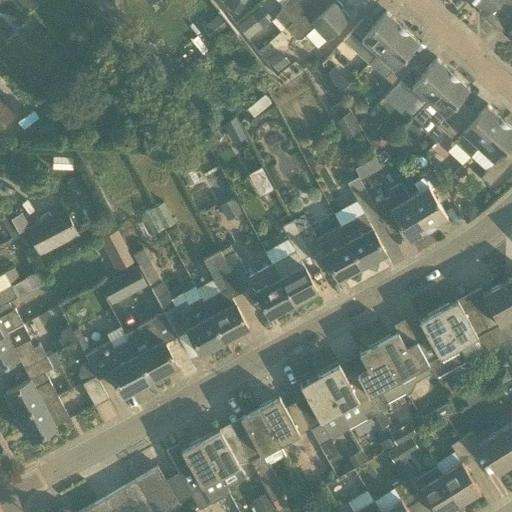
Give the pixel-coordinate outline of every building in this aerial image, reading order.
[(19,0),(29,11),(41,0),(19,0)] [(79,0),(101,30),(123,14),(112,0),(79,0)] [(238,0),(231,0),(228,7),(239,13),(245,3),(238,0)] [(275,15),(285,26),(314,0),(285,0),(281,4),(281,10),(275,15)] [(301,38),(314,26),(326,38),(350,17),(340,7),(343,5),(338,0),(314,0),(285,26),(296,38),(301,38)] [(511,0),(473,0),(481,7),(479,10),(495,25),(511,6),(511,0)] [(235,24),(245,36),(267,19),(256,6),(235,24)] [(511,6),(495,25),(511,40),(511,6)] [(402,25),(386,10),(371,27),(362,19),(344,38),(353,47),(361,38),(378,52),(403,25),(402,24),(402,25)] [(394,85),(412,65),(404,57),(419,41),(403,26),(404,26),(403,25),(378,52),(394,68),(385,77),(394,85)] [(452,72),(436,57),(421,74),(412,65),(394,85),(403,93),(412,84),(428,99),(454,71),(453,71),(452,72)] [(445,132),(463,112),(454,104),(469,87),(454,73),(454,72),(454,71),(428,99),(413,116),(423,124),(429,117),(445,132)] [(0,124),(15,112),(0,94),(0,124)] [(367,100),(355,101),(355,112),(367,112),(367,100)] [(503,118),(487,104),(472,120),(463,112),(445,132),(470,155),(479,146),(504,118),(503,118)] [(342,111),(334,120),(347,132),(355,124),(342,111)] [(236,115),(224,125),(231,139),(244,132),(236,115)] [(511,156),(505,150),(511,142),(511,126),(504,119),(505,119),(504,118),(479,146),(495,161),(481,176),(490,184),(511,160),(511,156)] [(378,128),(369,139),(382,149),(391,138),(378,128)] [(368,173),(363,163),(355,167),(361,177),(368,173)] [(428,227),(447,215),(436,196),(446,190),(432,167),(422,174),(423,176),(428,185),(420,190),(409,196),(428,227)] [(362,265),(386,252),(369,221),(380,215),(373,203),(359,176),(348,182),(364,212),(340,225),(348,240),(362,265)] [(409,196),(400,181),(390,187),(389,195),(385,198),(384,197),(373,203),(380,215),(386,227),(398,220),(409,239),(428,227),(409,196)] [(162,200),(140,211),(151,233),(173,221),(162,200)] [(40,252),(77,233),(65,209),(28,229),(40,252)] [(22,211),(12,217),(16,224),(20,230),(30,225),(22,211)] [(293,302),(317,289),(301,259),(311,253),(300,232),(293,219),(282,225),(295,249),(272,262),(293,302)] [(16,224),(8,229),(13,237),(21,233),(20,230),(16,224)] [(317,237),(311,226),(300,232),(311,253),(321,247),(338,278),(362,265),(348,240),(340,225),(317,237)] [(128,247),(109,257),(117,271),(135,262),(128,247)] [(143,247),(133,252),(139,265),(149,259),(143,247)] [(203,258),(221,290),(203,300),(224,339),(248,326),(232,296),(242,290),(224,257),(220,249),(203,258)] [(248,275),(235,251),(224,257),(242,290),(253,284),(269,315),(293,302),(272,262),(248,275)] [(161,281),(149,259),(139,265),(164,311),(176,304),(163,280),(161,281)] [(137,264),(119,273),(130,294),(147,284),(137,264)] [(0,273),(0,290),(11,284),(10,282),(20,276),(15,266),(0,273)] [(511,325),(508,319),(511,317),(511,296),(504,281),(483,293),(488,303),(478,308),(489,329),(497,345),(509,338),(511,342),(511,341),(511,325)] [(12,309),(8,301),(17,296),(11,284),(0,290),(0,334),(6,332),(23,322),(15,307),(12,309)] [(164,311),(178,335),(188,329),(201,352),(224,339),(203,300),(202,298),(189,304),(186,299),(176,304),(164,311)] [(467,316),(457,298),(438,309),(459,346),(465,357),(483,347),(486,351),(497,345),(489,329),(478,308),(475,303),(473,304),(477,311),(467,316)] [(459,346),(438,309),(419,319),(425,330),(414,336),(429,363),(433,371),(436,376),(466,360),(465,357),(459,346)] [(165,342),(178,335),(164,311),(139,324),(150,346),(137,353),(150,379),(178,365),(165,342)] [(33,348),(28,339),(31,338),(23,322),(6,332),(0,334),(0,365),(19,356),(24,366),(47,355),(41,344),(33,348)] [(404,342),(398,330),(379,341),(399,379),(406,390),(407,393),(411,391),(415,380),(433,371),(429,363),(414,336),(404,342)] [(111,340),(91,350),(86,353),(89,361),(96,374),(98,378),(111,372),(123,394),(150,379),(137,353),(128,338),(114,345),(111,340)] [(355,368),(378,411),(382,410),(390,405),(388,400),(406,390),(399,379),(379,341),(359,351),(365,363),(355,368)] [(57,394),(45,371),(47,355),(24,366),(30,378),(5,391),(18,415),(57,394)] [(81,364),(79,374),(82,381),(96,374),(89,360),(81,364)] [(345,374),(338,363),(319,373),(340,411),(358,401),(367,418),(374,414),(378,411),(355,368),(345,374)] [(349,428),(340,411),(319,373),(300,384),(306,395),(296,401),(310,427),(320,444),(349,428)] [(109,397),(98,378),(96,374),(82,381),(95,405),(109,397)] [(478,383),(463,391),(470,405),(486,396),(478,383)] [(31,439),(70,418),(57,394),(18,415),(31,439)] [(285,406),(279,395),(260,406),(280,443),(310,427),(296,401),(285,406)] [(511,451),(511,405),(511,406),(511,407),(511,420),(498,429),(511,451)] [(286,453),(280,443),(260,406),(240,416),(253,438),(243,444),(237,432),(236,433),(251,460),(278,509),(290,502),(285,493),(269,463),(286,453)] [(226,439),(220,428),(200,438),(221,476),(251,460),(236,433),(226,439)] [(511,462),(511,451),(498,429),(478,442),(471,431),(461,437),(474,458),(484,451),(497,472),(511,462)] [(409,433),(384,441),(389,459),(415,451),(409,433)] [(460,503),(480,490),(464,464),(474,458),(461,437),(451,444),(461,460),(441,472),(460,503)] [(199,508),(212,501),(230,491),(221,476),(200,438),(181,448),(187,460),(176,466),(199,508)] [(164,511),(180,503),(158,466),(79,511),(70,511),(67,510),(62,510),(58,511),(164,511)] [(444,511),(460,503),(441,472),(421,485),(414,474),(404,480),(417,501),(427,494),(437,511),(444,511)] [(404,480),(402,481),(394,487),(401,498),(381,510),(381,511),(409,511),(407,507),(417,501),(404,480)] [(381,511),(381,510),(373,499),(353,511),(348,502),(338,508),(340,511),(381,511)]
